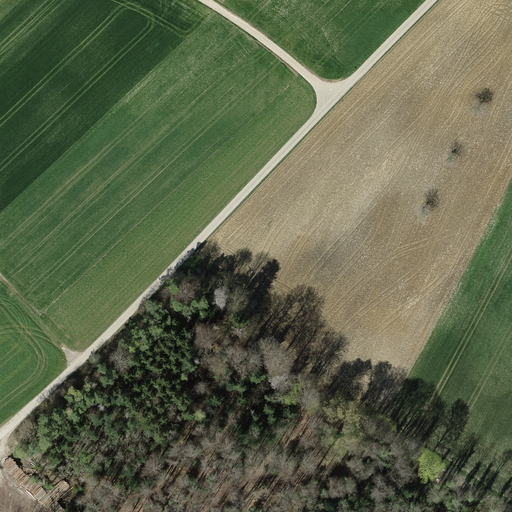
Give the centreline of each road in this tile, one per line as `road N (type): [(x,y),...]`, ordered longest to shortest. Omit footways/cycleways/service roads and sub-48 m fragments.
road 1 (track): [(435,0),(0,435)]
road 2 (track): [(201,0),(282,54),(335,102)]
